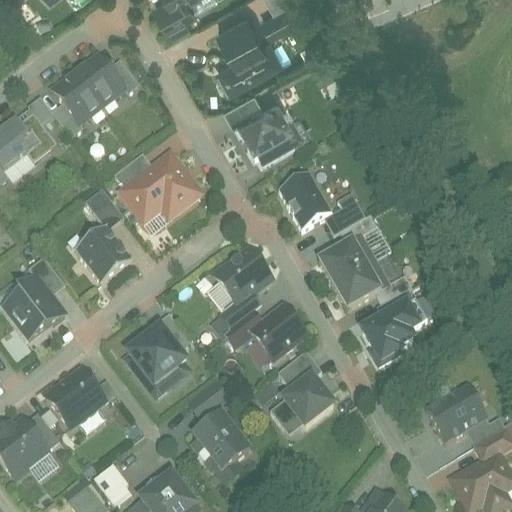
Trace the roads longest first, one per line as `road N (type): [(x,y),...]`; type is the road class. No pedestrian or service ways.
road 1 (unclassified): [(329,0),(511,319)]
road 2 (residential): [(250,210),(434,511)]
road 3 (residential): [(0,401),(250,210)]
road 4 (residential): [(128,10),(250,210)]
road 5 (residential): [(0,106),(128,10)]
